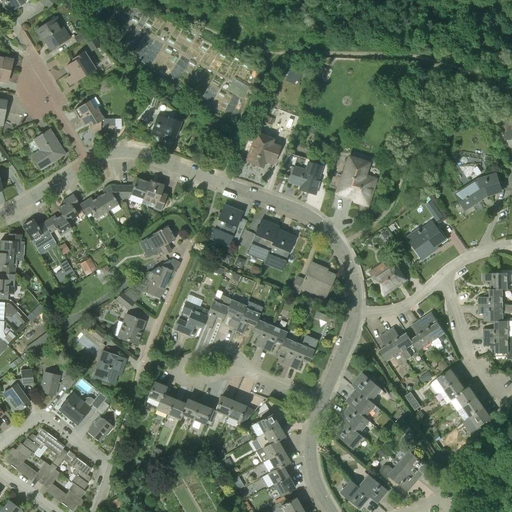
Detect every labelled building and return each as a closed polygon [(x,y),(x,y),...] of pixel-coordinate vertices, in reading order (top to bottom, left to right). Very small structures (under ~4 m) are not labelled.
[(0,0),(0,8),(4,15),(25,3),(22,0),(0,0)] [(36,0),(47,10),(56,0),(36,0)] [(54,47),(70,38),(57,17),(36,31),(44,43),(50,40),(54,47)] [(87,29),(73,38),(77,45),(91,36),(87,29)] [(95,69),(84,52),(72,60),(73,62),(65,67),(71,76),(66,79),(70,85),(95,69)] [(0,79),(7,82),(12,61),(0,58),(0,79)] [(320,80),(324,68),(319,67),(315,78),(320,80)] [(286,77),(295,81),(299,82),(303,74),(290,69),(286,77)] [(227,90),(242,99),(246,92),(231,83),(227,90)] [(406,97),(399,90),(395,94),(394,98),(398,103),(406,97)] [(114,131),(114,123),(101,124),(100,122),(104,119),(97,107),(94,109),(89,101),(74,110),(83,126),(89,122),(91,126),(91,131),(114,131)] [(139,110),(132,105),(128,112),(134,116),(139,110)] [(167,119),(157,116),(150,135),(167,141),(168,136),(175,138),(181,121),(168,117),(167,119)] [(511,139),(511,119),(511,117),(500,120),(505,141),(511,139)] [(39,151),(31,155),(40,170),(59,158),(58,156),(59,155),(60,152),(59,150),(61,149),(49,129),(32,140),(39,151)] [(274,139),(257,133),(246,161),(262,167),(265,160),(272,163),(279,146),(272,143),(274,139)] [(348,155),(340,180),(337,190),(347,193),(346,196),(355,199),(354,202),(367,206),(376,178),(366,175),(370,163),(348,155)] [(305,169),(294,166),(289,183),(307,188),(306,192),(315,194),(323,167),(307,161),(305,169)] [(478,179),(455,193),(466,210),(482,200),(480,198),(485,195),(500,190),(495,173),(478,179)] [(141,204),(148,183),(136,179),(133,186),(121,186),(120,199),(121,199),(128,199),(128,200),(141,204)] [(149,181),(141,204),(153,208),(154,208),(160,211),(165,196),(160,194),(162,186),(149,181)] [(118,205),(115,199),(120,199),(121,186),(110,186),(102,191),(104,194),(98,197),(107,212),(118,205)] [(74,209),(80,206),(79,205),(73,195),(61,202),(63,205),(58,209),(62,215),(67,223),(67,222),(78,216),(74,209)] [(92,212),(96,219),(107,212),(98,197),(93,201),(91,198),(79,205),(80,206),(86,216),(92,212)] [(210,239),(228,246),(242,212),(224,205),(218,220),(224,223),(220,231),(214,229),(210,239)] [(439,213),(433,216),(437,221),(442,218),(439,213)] [(67,222),(67,223),(62,215),(56,219),(55,216),(43,223),(50,234),(56,230),(60,236),(71,229),(67,222)] [(53,239),(50,234),(43,223),(37,226),(33,220),(22,227),(36,249),(53,239)] [(251,244),(247,255),(264,262),(277,230),(278,227),(261,220),(255,235),(261,238),(257,246),(251,244)] [(419,228),(406,237),(422,259),(434,251),(431,247),(435,245),(436,246),(445,240),(432,221),(420,229),(419,228)] [(161,248),(165,255),(171,251),(166,244),(173,240),(175,240),(167,226),(151,235),(152,235),(147,238),(154,251),(161,248)] [(277,230),(264,262),(263,264),(281,272),(285,261),(281,259),(284,251),(289,252),(295,237),(277,230)] [(390,235),(386,230),(381,234),(385,239),(390,235)] [(17,255),(18,242),(21,242),(21,235),(8,234),(8,241),(0,241),(0,253),(12,254),(12,255),(17,255)] [(0,266),(2,267),(2,274),(15,274),(15,268),(16,268),(17,255),(12,255),(12,254),(0,253),(0,266)] [(89,258),(85,261),(91,272),(96,269),(89,258)] [(386,267),(371,277),(383,294),(400,283),(401,284),(406,281),(393,262),(386,267)] [(296,277),(290,291),(298,294),(301,288),(311,292),(313,287),(326,293),(334,276),(326,272),(325,274),(319,272),(321,268),(311,264),(304,280),(296,277)] [(106,265),(100,269),(103,273),(109,269),(106,265)] [(260,269),(251,265),(248,272),(257,276),(260,269)] [(151,273),(144,291),(159,297),(171,271),(160,266),(157,275),(151,273)] [(215,267),(213,272),(219,275),(222,270),(215,267)] [(103,273),(100,269),(100,268),(94,272),(99,278),(104,274),(103,273)] [(234,273),(231,281),(237,283),(240,276),(234,273)] [(490,280),(494,280),(494,289),(494,290),(503,290),(507,290),(507,273),(482,274),(483,282),(490,282),(490,280)] [(0,279),(0,293),(14,294),(15,274),(2,274),(1,280),(0,279)] [(68,284),(61,288),(64,293),(71,288),(68,284)] [(486,297),(478,298),(478,306),(503,306),(503,305),(503,290),(494,290),(494,289),(490,290),(490,300),(486,300),(486,297)] [(115,300),(128,311),(134,304),(121,293),(115,300)] [(226,312),(228,307),(231,299),(221,295),(219,299),(214,297),(209,310),(206,317),(203,324),(204,324),(211,327),(214,320),(212,319),(213,315),(223,319),(226,312)] [(286,298),(283,303),(289,306),(291,301),(286,298)] [(231,319),(228,326),(236,329),(245,308),(246,306),(231,299),(228,307),(226,312),(235,316),(233,320),(231,319)] [(197,313),(200,307),(186,301),(181,313),(189,316),(187,321),(179,318),(174,330),(190,336),(193,329),(191,328),(192,325),(202,329),(204,324),(203,324),(206,317),(197,313)] [(17,312),(15,309),(10,304),(3,310),(8,315),(10,314),(12,317),(17,312)] [(495,321),(503,321),(503,313),(511,312),(511,305),(503,305),(503,306),(478,306),(478,314),(485,314),(485,322),(483,322),(495,322),(495,321)] [(254,326),(257,320),(259,314),(245,308),(236,329),(235,331),(243,334),(246,327),(243,326),(245,322),(254,326)] [(17,312),(16,313),(14,316),(22,324),(24,322),(19,316),(20,315),(17,312)] [(36,317),(31,312),(26,317),(31,323),(36,317)] [(418,322),(431,342),(445,333),(431,313),(418,322)] [(124,314),(117,337),(136,344),(142,330),(140,329),(143,321),(124,314)] [(0,338),(6,345),(13,338),(11,336),(8,340),(5,336),(2,332),(3,320),(0,319),(0,338)] [(257,339),(254,346),(262,349),(272,326),(257,320),(254,326),(255,327),(253,332),(261,336),(259,340),(257,339)] [(511,320),(503,321),(495,321),(495,322),(495,332),(491,332),(491,329),(483,329),(483,338),(508,337),(511,337),(511,320)] [(414,345),(418,351),(431,342),(418,322),(411,326),(415,333),(417,331),(419,335),(411,340),(414,345)] [(89,334),(102,344),(108,337),(95,326),(89,334)] [(272,340),(281,344),(284,338),(286,332),(272,326),(262,349),(270,352),(273,345),(270,344),(272,340)] [(400,353),(414,345),(411,340),(407,333),(398,339),(396,336),(398,334),(394,328),(387,333),(400,353)] [(51,329),(33,342),(38,350),(56,337),(51,329)] [(387,362),(400,353),(387,333),(380,337),(384,344),(386,342),(388,346),(380,351),(387,362)] [(495,354),(508,354),(508,347),(511,347),(511,337),(508,337),(483,338),(483,346),(491,346),(491,344),(495,344),(495,354)] [(284,358),(281,364),(289,367),(299,344),(284,338),(281,344),(276,355),(284,358)] [(299,344),(289,367),(297,370),(300,363),(297,362),(299,358),(309,362),(313,351),(299,344)] [(101,351),(92,377),(113,384),(119,367),(122,368),(125,360),(101,351)] [(19,357),(9,365),(12,370),(23,362),(19,357)] [(9,388),(2,393),(16,413),(25,406),(23,405),(28,401),(24,396),(23,385),(33,384),(31,369),(20,370),(21,379),(9,380),(9,388)] [(68,390),(79,375),(72,369),(60,384),(68,390)] [(440,393),(458,380),(451,370),(432,383),(440,394),(440,393)] [(59,375),(44,372),(40,392),(36,391),(40,392),(54,395),(59,375)] [(371,402),(372,402),(382,390),(363,373),(352,386),(356,390),(371,402)] [(387,383),(381,375),(377,378),(383,386),(387,383)] [(440,393),(448,404),(456,398),(456,397),(466,391),(465,390),(458,380),(440,393)] [(162,394),(163,395),(166,387),(154,382),(147,397),(159,402),(162,394)] [(469,387),(465,390),(466,391),(456,397),(456,398),(463,407),(463,408),(477,398),(469,387)] [(350,406),(365,418),(366,418),(376,406),(372,402),(371,402),(356,390),(346,402),(350,406)] [(410,392),(404,396),(407,401),(413,397),(410,392)] [(81,399),(73,393),(59,410),(77,424),(90,408),(89,407),(91,404),(96,409),(103,401),(106,398),(100,393),(94,400),(91,397),(88,397),(81,399)] [(155,410),(167,415),(174,399),(163,395),(162,394),(159,402),(155,410)] [(214,412),(226,417),(233,401),(221,396),(214,412)] [(465,421),(484,408),(477,398),(463,408),(463,407),(457,411),(465,421)] [(186,404),(185,404),(174,399),(167,415),(180,420),(181,416),(181,415),(186,404)] [(199,404),(187,399),(185,404),(186,404),(181,415),(181,416),(192,420),(199,404)] [(103,401),(96,409),(96,410),(101,415),(108,406),(103,401)] [(226,417),(238,422),(243,424),(254,411),(244,407),(245,406),(233,401),(226,417)] [(192,420),(204,425),(211,409),(199,404),(192,420)] [(366,418),(365,418),(350,406),(340,418),(345,422),(359,434),(360,434),(370,422),(366,418)] [(491,419),(484,408),(465,421),(462,423),(470,434),(478,428),(483,435),(495,426),(490,419),(491,419)] [(263,434),(277,425),(271,414),(268,409),(258,415),(261,420),(256,423),(262,434),(263,434)] [(402,424),(406,420),(398,414),(394,418),(402,424)] [(104,420),(100,417),(87,433),(99,442),(105,434),(107,435),(112,428),(111,427),(112,426),(104,420)] [(334,434),(353,450),(364,437),(360,434),(359,434),(345,422),(334,434)] [(398,426),(393,422),(386,431),(390,435),(398,426)] [(412,430),(404,424),(397,432),(405,439),(412,430)] [(277,425),(263,434),(269,444),(269,445),(277,440),(277,441),(284,437),(277,425)] [(56,467),(62,459),(66,454),(62,450),(64,447),(56,440),(41,429),(35,438),(32,436),(31,438),(29,437),(28,439),(27,439),(26,439),(27,440),(23,446),(20,443),(19,444),(31,453),(33,454),(38,448),(40,449),(43,445),(57,455),(51,464),(56,467)] [(440,451),(444,448),(448,446),(442,437),(435,442),(440,451)] [(199,439),(196,447),(204,442),(204,441),(199,439)] [(262,463),(263,463),(283,451),(277,441),(277,440),(269,445),(269,444),(265,447),(265,446),(261,448),(255,452),(256,452),(262,463)] [(38,482),(50,466),(45,462),(37,473),(23,462),(25,459),(26,459),(27,459),(31,453),(19,444),(20,445),(16,451),(14,449),(12,451),(11,451),(9,454),(10,454),(5,461),(31,481),(34,477),(38,480),(37,481),(38,482)] [(155,447),(149,461),(157,464),(162,451),(155,447)] [(384,457),(386,454),(381,449),(376,453),(381,457),(384,457)] [(72,484),(72,483),(84,492),(85,492),(81,489),(86,484),(87,484),(86,483),(88,480),(87,480),(88,478),(86,476),(91,469),(74,456),(74,455),(68,451),(66,454),(62,459),(75,469),(72,473),(75,475),(70,482),(72,484)] [(274,470),(274,471),(282,466),(282,467),(289,463),(283,451),(263,463),(268,472),(269,473),(274,470)] [(398,463),(418,480),(428,467),(409,451),(398,463)] [(388,477),(389,477),(407,492),(418,480),(398,463),(393,469),(388,465),(383,466),(380,470),(380,474),(384,478),(388,477)] [(43,485),(55,469),(56,467),(51,464),(50,466),(38,482),(39,481),(43,484),(42,485),(43,485)] [(266,474),(273,485),(288,477),(282,467),(282,466),(274,471),(274,470),(269,473),(268,472),(266,474)] [(59,473),(55,469),(43,485),(43,486),(44,485),(48,488),(46,492),(72,511),(77,504),(78,505),(80,502),(79,501),(81,499),(79,498),(83,492),(84,492),(72,483),(72,484),(68,490),(68,491),(66,494),(52,484),(59,473)] [(370,497),(377,504),(388,491),(369,475),(358,487),(358,488),(370,497)] [(273,485),(279,497),(294,488),(288,477),(273,485)] [(358,488),(358,487),(351,480),(341,493),(359,509),(370,497),(358,488)] [(244,486),(241,481),(233,485),(236,490),(244,486)] [(120,497),(110,502),(114,510),(124,505),(120,497)] [(283,511),(296,511),(301,509),(295,498),(280,506),(283,511)] [(0,511),(19,511),(21,510),(9,501),(0,511)]
